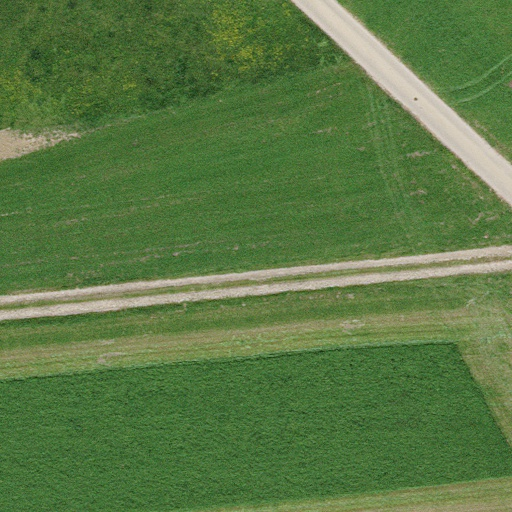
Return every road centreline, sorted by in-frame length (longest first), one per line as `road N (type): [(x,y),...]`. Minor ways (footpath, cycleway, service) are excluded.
road 1 (track): [(511,261),(0,315)]
road 2 (track): [(511,195),(314,0)]
